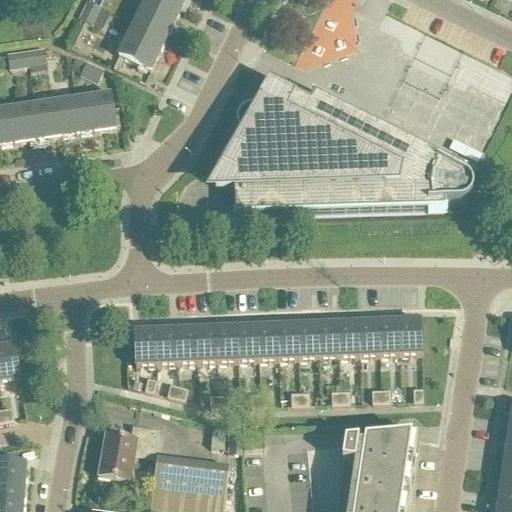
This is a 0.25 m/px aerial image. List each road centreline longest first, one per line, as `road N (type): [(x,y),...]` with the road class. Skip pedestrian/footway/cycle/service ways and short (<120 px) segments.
road 1 (residential): [(137,290),(480,283)]
road 2 (residential): [(480,283),(448,511)]
road 3 (residential): [(55,511),(77,402),(71,297)]
road 4 (residential): [(256,0),(191,132),(148,185)]
road 5 (residential): [(148,185),(118,178),(0,193)]
